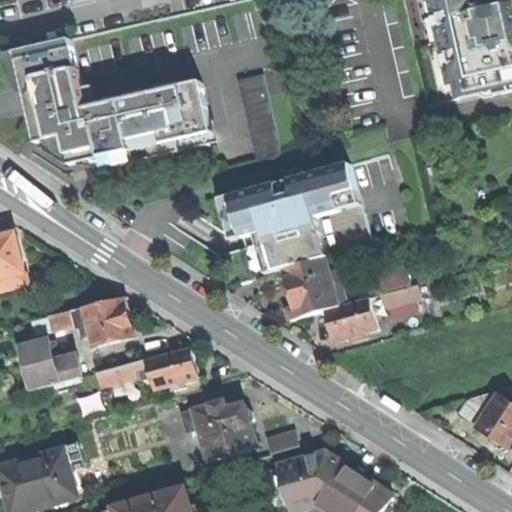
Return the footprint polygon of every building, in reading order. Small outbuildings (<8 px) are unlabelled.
[(511,0),(436,0),(433,1),(453,87),(459,86),(462,99),(511,87),(511,0)] [(90,164),(216,135),(205,84),(91,110),(76,42),(9,57),(10,63),(22,60),(32,107),(40,139),(47,144),(68,139),(73,160),(88,156),(90,164)] [(239,84),(259,163),(284,157),(264,77),(239,84)] [(279,274),(286,272),(329,260),(374,247),(351,166),(315,176),(307,188),(297,191),(294,182),(233,198),(245,241),(268,234),(279,274)] [(315,176),(299,168),(294,182),(297,191),(307,188),(315,176)] [(256,280),(279,274),(268,234),(245,241),(251,261),(256,280)] [(0,240),(0,282),(27,275),(22,257),(17,236),(0,240)] [(300,321),(328,313),(342,309),(329,260),(286,272),(287,274),(291,288),(294,299),(297,311),(300,321)] [(379,278),(385,297),(416,288),(411,269),(379,278)] [(266,295),(291,288),(287,274),(262,281),(266,295)] [(416,288),(385,297),(388,310),(423,300),(419,288),(416,288)] [(385,297),(372,301),(376,316),(389,313),(388,310),(385,297)] [(88,311),(99,349),(136,338),(131,321),(126,300),(88,311)] [(333,331),(336,342),(351,338),(366,334),(380,330),(376,316),(372,301),(342,309),(328,313),(333,331)] [(291,323),(300,321),(297,311),(288,313),(291,323)] [(56,333),(75,328),(71,315),(52,320),(56,333)] [(368,341),(366,334),(351,338),(353,345),(368,341)] [(24,352),(34,393),(68,385),(65,372),(83,368),(80,358),(58,364),(56,356),(53,345),(24,352)] [(154,380),(157,391),(200,379),(196,365),(192,351),(149,363),(154,380)] [(149,363),(133,367),(136,379),(142,382),(154,380),(149,363)] [(102,389),(136,379),(133,367),(98,376),(102,389)] [(462,418),(480,430),(499,400),(493,396),(471,404),(462,418)] [(511,450),(511,403),(501,396),(499,400),(480,430),(483,432),(483,440),(493,446),(499,442),(504,446),(511,450)] [(202,430),(211,463),(259,449),(255,436),(253,427),(257,422),(255,413),(249,411),(245,398),(196,412),(198,417),(188,420),(192,433),(202,430)] [(273,442),(277,455),(302,448),(297,434),(273,442)] [(14,511),(41,511),(80,501),(72,474),(87,470),(80,448),(58,455),(2,470),(14,511)] [(360,477),(326,456),(283,469),(296,511),(320,505),(331,511),(388,511),(396,500),(360,477)] [(295,511),(296,511),(283,469),(270,473),(281,511),(295,511)] [(193,511),(188,492),(117,511),(193,511)]
